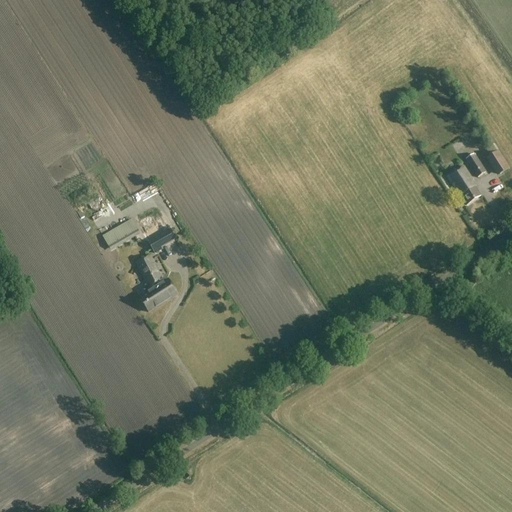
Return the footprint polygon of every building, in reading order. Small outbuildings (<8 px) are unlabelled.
[(437,146),(446,163),(457,157),(447,140),(437,146)] [(510,169),(499,151),(486,158),(497,176),(510,169)] [(486,173),(476,159),(474,154),(466,159),(469,164),(478,178),(486,173)] [(448,177),(466,206),(480,197),(471,183),(473,181),(463,167),(448,177)] [(444,206),(448,204),(452,213),(457,210),(444,181),(434,185),(444,206)] [(162,218),(161,218),(157,211),(136,222),(141,230),(143,234),(145,233),(150,241),(148,242),(155,254),(164,249),(163,248),(176,240),(170,230),(169,230),(162,218)] [(109,248),(138,231),(132,220),(102,237),(109,248)] [(147,286),(148,288),(162,281),(161,278),(150,256),(136,263),(147,286)] [(148,288),(147,286),(145,288),(148,293),(139,298),(148,313),(158,306),(159,307),(178,295),(165,275),(161,278),(162,281),(148,288)]
